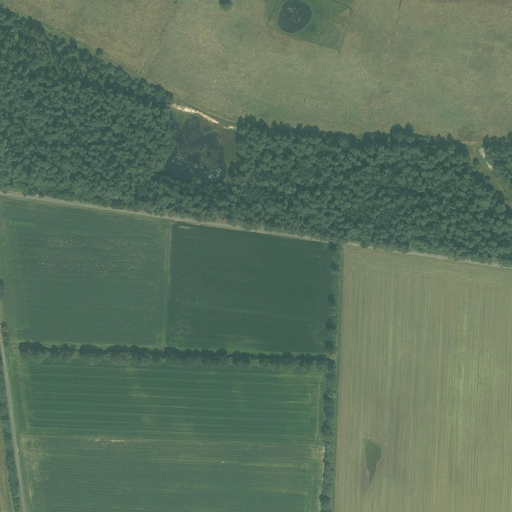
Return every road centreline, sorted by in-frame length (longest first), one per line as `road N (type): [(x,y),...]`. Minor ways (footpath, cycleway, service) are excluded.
road 1 (track): [(0,7),(229,124),(511,142)]
road 2 (residential): [(0,193),(511,266)]
road 3 (residential): [(0,335),(23,511)]
